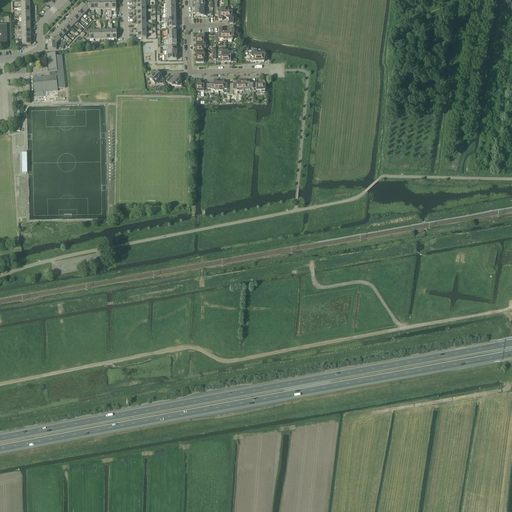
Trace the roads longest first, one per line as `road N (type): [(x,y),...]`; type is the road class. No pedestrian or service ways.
road 1 (track): [(0,384),(186,347),(248,359),(511,308)]
road 2 (trunk): [(511,343),(0,438)]
road 3 (trunk): [(0,448),(511,353)]
road 4 (track): [(373,412),(511,384)]
road 5 (track): [(401,328),(371,285),(320,287),(312,270)]
